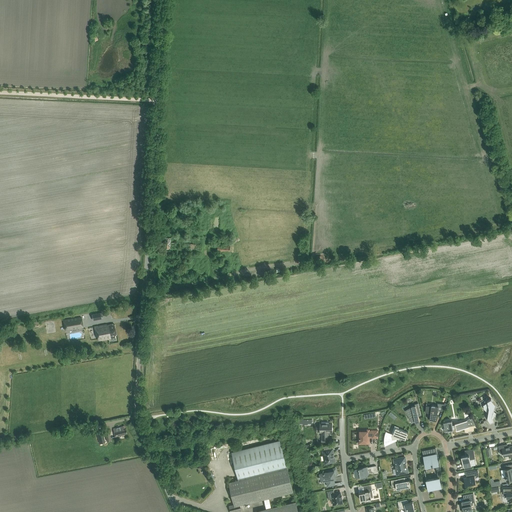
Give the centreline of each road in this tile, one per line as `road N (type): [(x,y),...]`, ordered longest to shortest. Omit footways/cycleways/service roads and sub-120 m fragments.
road 1 (tertiary): [(177,511),(136,399),(162,0)]
road 2 (track): [(157,100),(0,92)]
